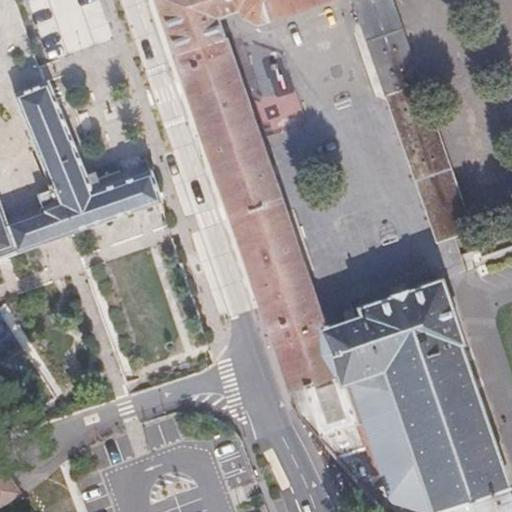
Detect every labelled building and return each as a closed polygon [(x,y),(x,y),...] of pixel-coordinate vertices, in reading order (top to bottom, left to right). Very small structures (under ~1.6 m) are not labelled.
[(511,0),(154,0),(297,417),(333,459),(370,445),(389,495),(399,492),(403,503),(424,496),(429,511),(511,511),(505,494),(508,492),(458,347),(463,345),(440,280),(358,307),(361,316),(326,327),(219,20),(237,13),(241,22),(256,28),(337,0),(511,0)] [(352,0),(351,3),(363,38),(399,24),(389,0),(352,0)] [(363,38),(436,244),(472,231),(399,24),(363,38)] [(117,175),(99,182),(94,173),(86,176),(60,108),(50,85),(17,99),(28,132),(47,188),(43,191),(31,196),(37,212),(4,223),(0,211),(0,258),(159,199),(146,160),(116,171),(117,175)] [(0,508),(17,496),(0,471),(0,508)] [(45,511),(68,511),(65,501),(44,509),(45,511)]
